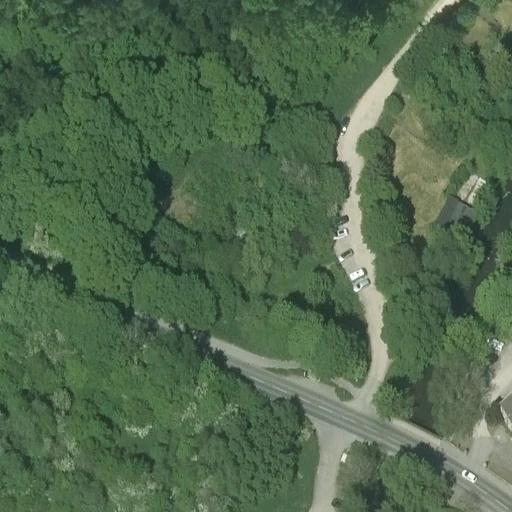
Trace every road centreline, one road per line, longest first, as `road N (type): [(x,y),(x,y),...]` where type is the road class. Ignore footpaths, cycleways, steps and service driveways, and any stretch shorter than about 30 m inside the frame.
road 1 (secondary): [(0,278),(390,441),(505,511)]
road 2 (track): [(455,0),(362,128),(360,213),(382,338),(375,378),(324,511)]
